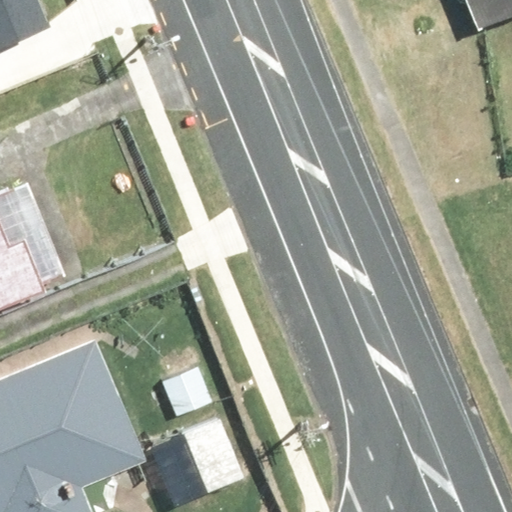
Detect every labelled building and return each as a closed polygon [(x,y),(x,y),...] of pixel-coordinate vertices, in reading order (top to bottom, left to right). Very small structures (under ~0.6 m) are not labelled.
[(0,0),(0,39),(44,20),(35,0),(0,0)] [(511,0),(438,0),(456,41),(511,16),(511,0)] [(0,212),(0,316),(39,300),(0,212)] [(77,334),(0,367),(0,511),(86,511),(80,497),(138,472),(77,334)] [(153,367),(176,416),(219,397),(196,347),(153,367)] [(224,415),(173,437),(200,498),(251,475),(224,415)]
